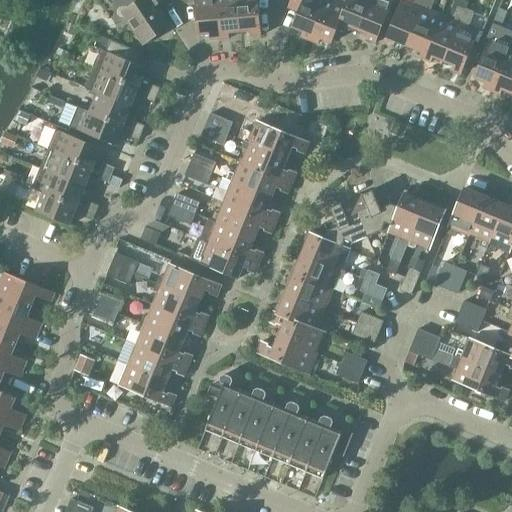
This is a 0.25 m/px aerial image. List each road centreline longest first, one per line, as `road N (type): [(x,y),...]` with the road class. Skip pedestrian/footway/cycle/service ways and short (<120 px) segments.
road 1 (residential): [(511,162),(500,140),(446,104),(366,76),(270,90),(222,71),(209,79),(153,208),(109,231),(86,284),(49,381),(77,418)]
road 2 (residential): [(306,511),(77,418)]
road 3 (residential): [(311,203),(383,171),(448,187),(470,175),(511,195)]
road 4 (residential): [(402,406),(390,384),(401,330),(423,295)]
